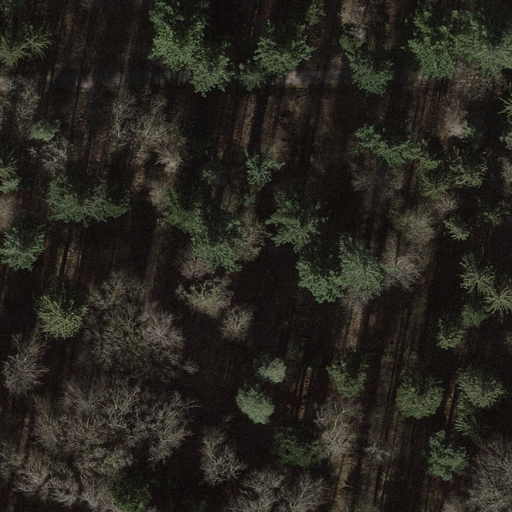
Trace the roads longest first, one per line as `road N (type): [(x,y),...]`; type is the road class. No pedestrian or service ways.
road 1 (track): [(511,66),(0,84)]
road 2 (track): [(0,309),(425,511)]
